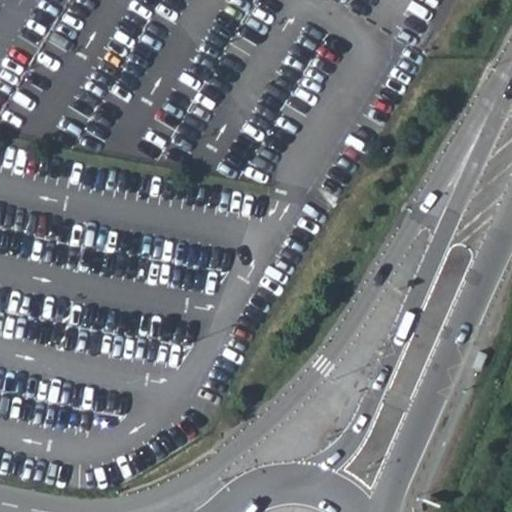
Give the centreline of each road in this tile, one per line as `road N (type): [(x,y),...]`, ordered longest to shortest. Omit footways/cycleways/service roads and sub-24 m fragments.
road 1 (unclassified): [(511,56),(360,324),(224,472),(164,503),(131,509),(0,493)]
road 2 (secondary): [(511,105),(372,422),(342,458),(300,479)]
road 3 (secondary): [(388,511),(403,459),(511,215)]
